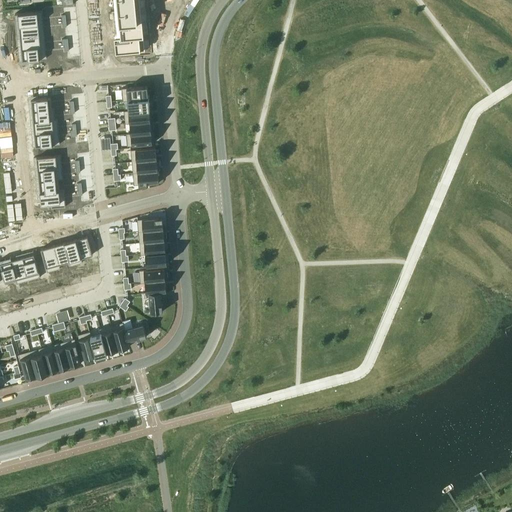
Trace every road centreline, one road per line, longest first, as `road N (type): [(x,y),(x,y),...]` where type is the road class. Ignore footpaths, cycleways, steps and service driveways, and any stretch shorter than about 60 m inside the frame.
road 1 (tertiary): [(0,450),(175,399),(205,378),(234,317),(224,189)]
road 2 (tertiary): [(210,190),(221,313),(193,371),(146,396),(0,437)]
road 3 (residential): [(179,195),(188,308),(176,343),(137,366),(0,403)]
road 4 (tertiary): [(222,0),(202,34),(198,62),(210,190)]
road 5 (tertiary): [(224,189),(213,61),(239,0)]
road 6 (residential): [(179,195),(46,230)]
road 7 (residential): [(165,68),(35,81)]
road 8 (residential): [(165,68),(179,195)]
